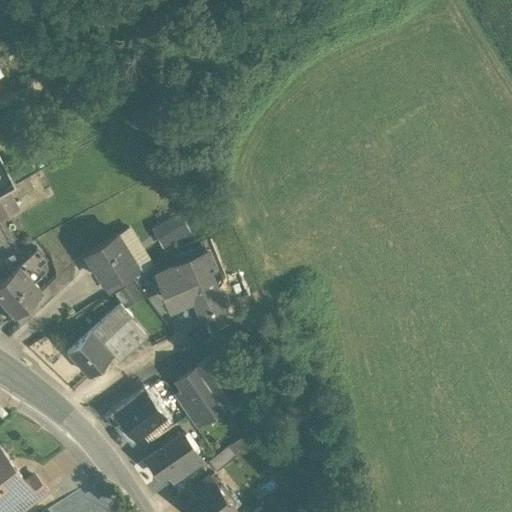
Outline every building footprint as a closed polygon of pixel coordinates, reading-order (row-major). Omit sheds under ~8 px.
[(0,192),(6,189),(15,185),(0,156),(0,192)] [(0,215),(16,207),(6,189),(0,192),(0,215)] [(182,216),(152,229),(160,246),(190,233),(182,216)] [(117,235),(87,254),(106,283),(136,263),(117,235)] [(36,248),(18,265),(34,283),(47,271),(41,264),(46,260),(36,248)] [(209,253),(186,261),(157,273),(167,301),(173,298),(176,306),(194,299),(204,320),(225,309),(209,270),(215,268),(209,253)] [(12,254),(3,259),(10,272),(18,265),(12,254)] [(136,263),(106,283),(112,293),(143,273),(136,263)] [(34,283),(18,265),(10,272),(0,280),(0,296),(15,314),(41,291),(34,283)] [(128,306),(144,297),(134,280),(118,289),(128,306)] [(117,308),(91,331),(102,343),(128,320),(117,308)] [(225,309),(204,320),(211,334),(230,322),(225,310),(226,310),(225,309)] [(128,320),(102,343),(105,348),(116,338),(129,352),(146,338),(128,320)] [(102,343),(91,331),(68,352),(89,377),(112,356),(105,348),(102,343)] [(116,338),(105,348),(112,356),(113,357),(118,361),(129,352),(116,338)] [(221,364),(214,355),(196,367),(223,406),(241,394),(221,364)] [(231,358),(221,364),(241,394),(251,387),(231,358)] [(223,406),(196,367),(178,379),(185,389),(205,419),(223,406)] [(205,419),(185,389),(175,396),(195,426),(205,419)] [(163,416),(145,391),(117,412),(136,437),(147,429),(156,421),(163,416)] [(156,421),(147,429),(151,435),(161,427),(156,421)] [(183,434),(147,459),(161,478),(167,474),(197,453),(183,434)] [(245,434),(232,444),(240,454),(253,444),(245,434)] [(227,447),(208,462),(216,472),(235,457),(227,447)] [(25,483),(0,451),(0,503),(7,499),(6,498),(25,483)] [(197,453),(167,474),(174,484),(203,463),(197,453)] [(232,511),(236,509),(211,475),(195,487),(199,493),(186,503),(193,511),(232,511)] [(25,483),(6,498),(7,499),(16,511),(22,511),(46,494),(33,478),(25,483)]
